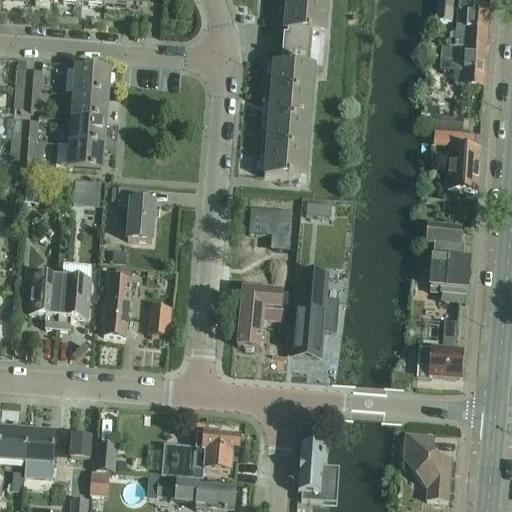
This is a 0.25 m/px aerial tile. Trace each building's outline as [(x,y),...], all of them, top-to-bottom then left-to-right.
[(77,0),(77,7),(102,9),(103,0),(77,0)] [(103,0),(102,9),(129,11),(130,5),(149,7),(149,0),(103,0)] [(284,0),(284,6),(323,9),(324,0),(284,0)] [(453,0),(435,0),(434,24),(451,25),(453,0)] [(456,0),(453,48),(454,48),(486,50),(489,0),(456,0)] [(284,7),(281,35),(286,36),(321,38),(323,12),(323,9),(284,6),(284,7)] [(282,40),(279,67),(311,69),(321,70),(324,39),(321,38),(286,36),(286,40),(282,40)] [(483,90),(486,50),(454,48),(453,48),(453,49),(441,48),(440,62),(451,63),(450,73),(468,75),(467,89),(483,90)] [(271,66),(269,95),(309,98),(311,69),(279,67),(271,66)] [(73,71),(71,98),(73,98),(73,97),(108,100),(110,74),(73,71)] [(16,73),(14,93),(23,93),(25,74),(16,73)] [(33,74),(31,95),(40,95),(41,75),(33,74)] [(22,113),(23,93),(14,93),(13,113),(22,113)] [(38,114),(40,95),(31,95),(30,114),(38,114)] [(266,122),(266,123),(306,127),(306,126),(309,98),(269,95),(266,122)] [(71,98),(69,123),(71,123),(107,125),(108,100),(73,97),(73,98),(71,98)] [(429,131),(462,134),(463,119),(431,117),(429,131)] [(21,124),(13,123),(11,143),(20,143),(21,124)] [(69,123),(67,147),(105,150),(107,125),(71,123),(69,123)] [(264,151),(264,152),(304,155),(304,153),(306,127),(266,123),(264,151)] [(29,124),(27,145),(36,145),(38,125),(29,124)] [(445,164),(448,167),(446,192),(476,194),(479,151),(473,151),(474,138),(433,135),(433,145),(449,146),(449,154),(445,157),(445,164)] [(9,163),(18,164),(20,143),(11,143),(10,143),(9,163)] [(26,164),(35,165),(43,165),(44,146),(36,145),(27,145),(26,164)] [(103,176),(105,150),(67,147),(65,173),(103,176)] [(264,152),(262,181),(301,184),(304,155),(264,152)] [(39,180),(25,179),(23,205),(37,207),(39,180)] [(75,185),(73,209),(83,210),(85,186),(75,185)] [(127,209),(125,245),(152,247),(155,206),(144,205),(145,193),(117,191),(116,208),(127,209)] [(307,208),(306,219),(329,221),(330,210),(307,208)] [(251,212),(249,237),(276,239),(275,252),(290,253),(293,215),(251,212)] [(429,295),(460,297),(464,298),(465,290),(466,278),(467,265),(457,264),(459,230),(427,228),(426,246),(433,246),(432,262),(429,295)] [(113,254),(112,266),(126,267),(126,255),(113,254)] [(108,282),(102,339),(125,341),(131,284),(132,274),(116,272),(115,282),(109,282),(108,282)] [(299,290),(293,358),(319,360),(321,335),(336,336),(339,303),(324,302),(326,278),(300,275),(299,290)] [(43,332),(58,333),(62,282),(62,281),(30,279),(27,319),(44,320),(43,332)] [(62,282),(58,333),(69,334),(70,322),(87,323),(90,283),(62,281),(62,282)] [(239,303),(238,315),(235,350),(244,351),(244,352),(251,353),(254,353),(260,353),(262,324),(284,326),(286,296),(251,294),(251,304),(239,303)] [(149,309),(146,336),(168,338),(171,311),(149,309)] [(442,325),(441,348),(455,349),(456,342),(457,325),(442,325)] [(460,384),(462,353),(429,351),(429,352),(417,352),(415,382),(430,383),(430,382),(460,384)] [(412,389),(412,378),(392,377),(392,388),(412,389)] [(0,465),(24,467),(28,434),(0,431),(0,465)] [(28,434),(24,467),(52,470),(54,436),(28,434)] [(72,436),(70,459),(90,461),(91,438),(72,436)] [(164,451),(161,480),(183,481),(201,483),(202,474),(230,477),(232,459),(238,459),(240,440),(204,437),(195,436),(193,453),(164,451)] [(433,440),(405,438),(402,464),(426,492),(426,504),(447,505),(448,494),(451,462),(437,461),(431,454),(433,440)] [(117,449),(95,447),(93,474),(114,476),(117,449)] [(300,448),(298,496),(301,496),(301,504),(337,507),(339,471),(321,470),(322,450),(300,448)] [(11,489),(10,494),(22,495),(24,477),(12,476),(11,489)] [(91,476),(89,499),(106,500),(109,477),(91,476)] [(146,498),(174,501),(174,503),(194,504),(193,511),(234,511),(236,490),(191,486),(191,487),(157,485),(157,479),(148,479),(147,484),(146,498)] [(70,502),(68,511),(86,511),(88,503),(70,502)]
